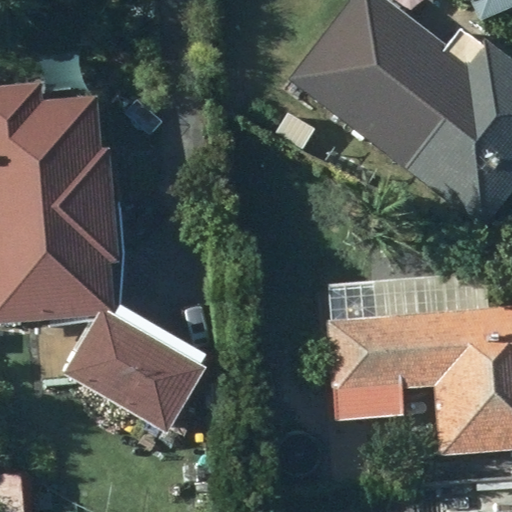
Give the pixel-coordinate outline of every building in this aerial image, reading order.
[(473,230),(511,179),(511,71),(474,42),(454,69),(364,0),(352,0),(285,88),(473,230)] [(484,0),(462,0),(466,8),(484,0)] [(26,86),(0,87),(0,325),(89,319),(51,382),(150,440),(190,372),(101,320),(98,268),(104,268),(98,154),(89,154),(86,103),(26,107),(26,86)] [(511,309),(322,324),(328,399),(428,392),(433,460),(511,454),(511,309)] [(0,511),(21,511),(21,478),(0,478),(0,511)]
